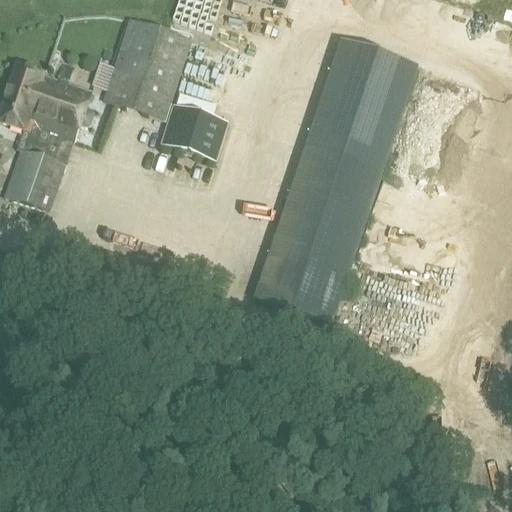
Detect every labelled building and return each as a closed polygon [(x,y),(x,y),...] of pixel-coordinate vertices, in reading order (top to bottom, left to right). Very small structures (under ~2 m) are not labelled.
[(165,124),(191,44),(131,24),(104,104),(165,124)] [(342,61),(331,95),(331,93),(320,129),(320,135),(337,141),(338,153),(340,153),(381,165),(391,133),(392,134),(410,74),(410,71),(396,66),(397,66),(377,60),(342,61)] [(15,68),(0,112),(0,126),(29,135),(26,144),(37,148),(42,134),(76,145),(81,130),(89,131),(92,127),(94,117),(87,113),(93,96),(45,79),(45,78),(15,68)] [(225,129),(175,114),(165,148),(215,164),(225,129)] [(21,154),(5,202),(50,217),(66,169),(21,154)] [(489,300),(478,351),(511,358),(511,216),(509,216),(503,245),(511,247),(511,287),(495,284),(497,275),(485,272),(480,298),(489,300)] [(95,251),(86,278),(82,292),(113,302),(117,289),(170,306),(179,278),(95,251)] [(346,284),(269,258),(254,304),(330,329),(346,284)] [(481,329),(471,329),(471,351),(481,351),(481,329)] [(403,407),(407,394),(344,377),(338,377),(339,404),(344,384),(345,412),(343,412),(318,405),(308,406),(308,413),(321,417),(359,417),(431,415),(403,407)]
